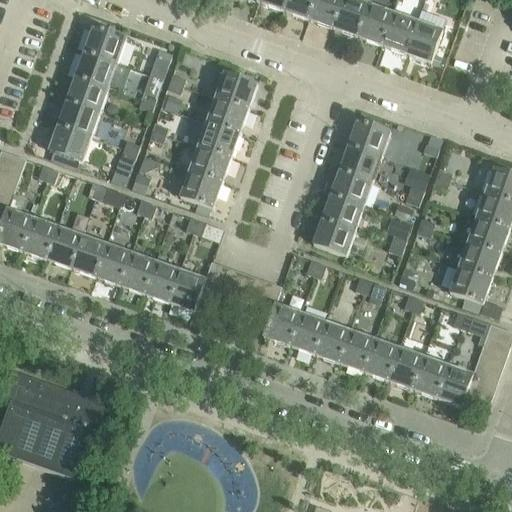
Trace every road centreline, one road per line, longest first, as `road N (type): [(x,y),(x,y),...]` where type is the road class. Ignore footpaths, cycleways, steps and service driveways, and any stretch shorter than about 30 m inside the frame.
road 1 (residential): [(0,303),(489,478)]
road 2 (residential): [(342,82),(106,0)]
road 3 (residential): [(229,257),(270,271),(342,82)]
road 4 (residential): [(511,142),(342,82)]
